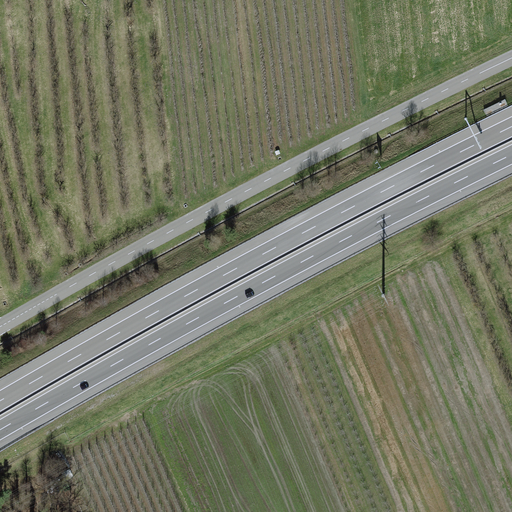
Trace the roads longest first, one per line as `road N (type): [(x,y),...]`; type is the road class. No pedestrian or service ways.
road 1 (motorway): [(0,430),(511,154)]
road 2 (motorway): [(511,125),(0,399)]
road 3 (unclassified): [(511,58),(269,178),(0,326)]
road 4 (track): [(84,511),(72,463),(86,448),(310,329)]
